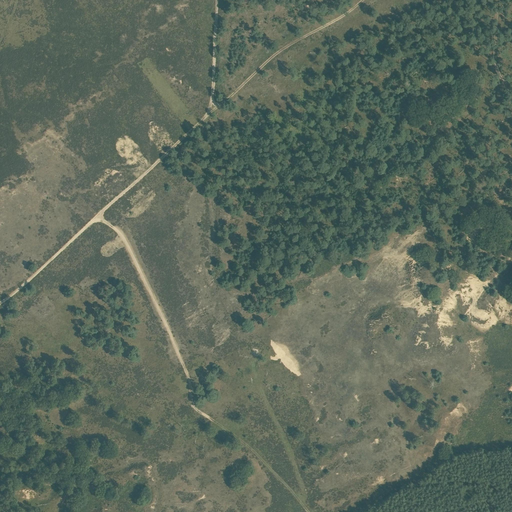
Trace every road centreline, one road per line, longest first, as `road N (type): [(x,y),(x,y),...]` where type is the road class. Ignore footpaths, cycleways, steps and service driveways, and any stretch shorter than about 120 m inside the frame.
road 1 (track): [(0,304),(206,117),(217,0)]
road 2 (track): [(98,217),(120,232),(184,364),(194,405),(261,456),(307,511)]
road 3 (track): [(208,113),(280,51),(363,0)]
road 4 (track): [(348,511),(435,453),(511,444)]
